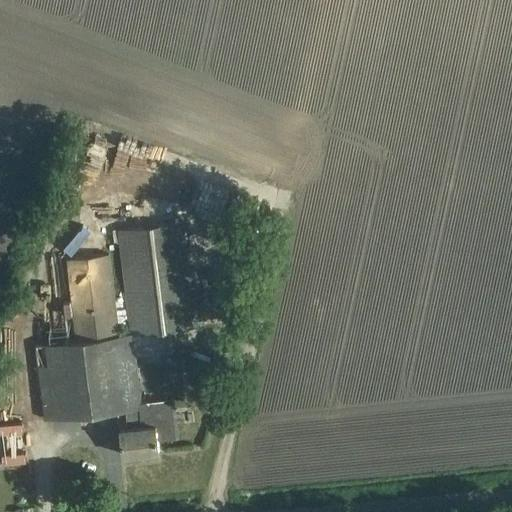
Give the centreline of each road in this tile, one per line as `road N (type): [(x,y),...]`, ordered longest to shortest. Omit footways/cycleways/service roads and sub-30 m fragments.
road 1 (track): [(327,0),(208,511)]
road 2 (unclassified): [(357,511),(511,497)]
